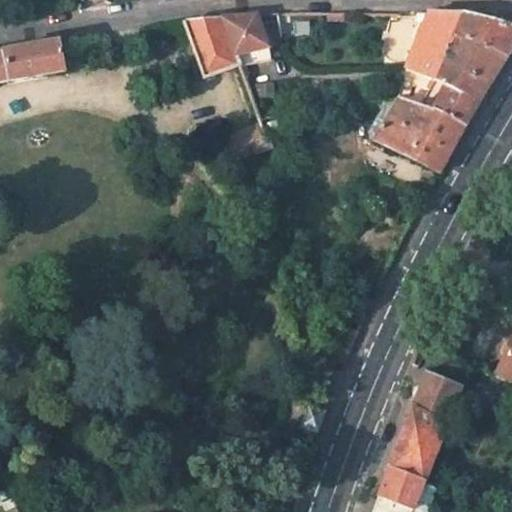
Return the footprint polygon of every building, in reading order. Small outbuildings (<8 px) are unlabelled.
[(448,36),(454,13),(428,12),(413,49),(440,63),(448,36)] [(448,36),(505,58),(508,52),(511,45),(511,13),(497,15),(496,22),(477,18),(457,13),(454,13),(448,36)] [(225,18),(239,59),(271,47),(260,16),(225,18)] [(225,18),(182,22),(205,82),(242,69),(239,59),(225,18)] [(505,58),(448,36),(440,63),(487,87),(494,74),(505,58)] [(0,84),(66,74),(60,43),(0,53),(0,84)] [(430,82),(441,87),(427,110),(461,129),(475,105),(487,87),(440,63),(430,82)] [(435,173),(461,129),(427,110),(399,99),(396,100),(374,139),(435,173)] [(261,123),(226,136),(231,151),(266,137),(261,123)] [(266,137),(231,151),(237,166),(271,153),(266,137)] [(360,329),(334,319),(325,341),(321,353),(347,363),(360,329)] [(511,344),(498,378),(511,384),(511,344)] [(459,362),(437,353),(429,370),(452,379),(459,362)] [(421,391),(410,417),(444,431),(461,392),(426,378),(421,391)] [(327,412),(313,406),(304,428),(318,433),(327,412)] [(444,431),(410,417),(400,440),(388,469),(423,483),(444,431)] [(460,438),(444,431),(423,483),(439,489),(460,438)] [(428,511),(439,489),(423,483),(388,469),(381,491),(373,511),(428,511)]
